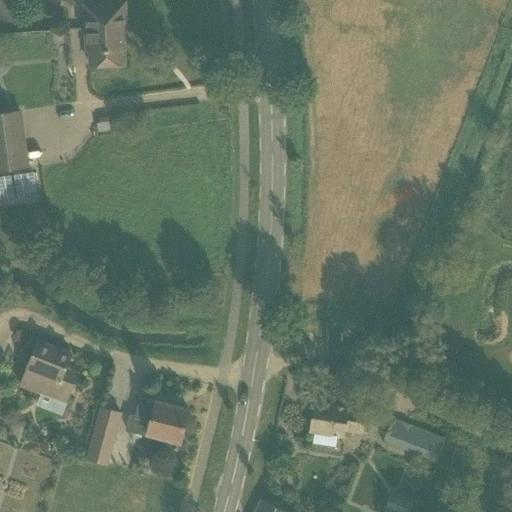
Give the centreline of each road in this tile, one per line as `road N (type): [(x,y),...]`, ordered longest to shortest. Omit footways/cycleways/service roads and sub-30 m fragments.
road 1 (tertiary): [(223,511),(269,242),(265,0)]
road 2 (track): [(252,372),(357,363),(511,440)]
